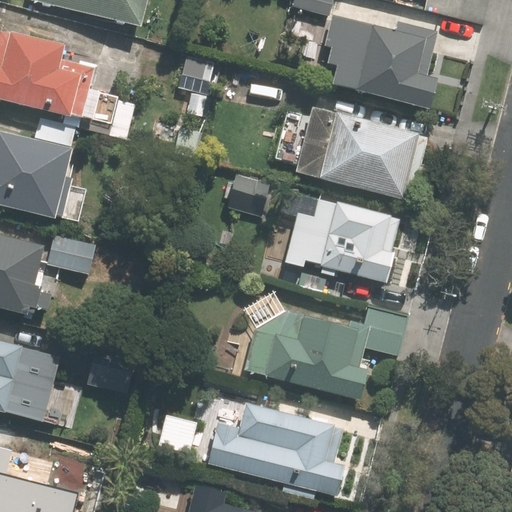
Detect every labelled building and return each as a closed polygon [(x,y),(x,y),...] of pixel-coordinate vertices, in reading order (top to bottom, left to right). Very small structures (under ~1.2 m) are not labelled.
[(27,0),(28,0),(135,27),(142,0),(27,0)] [(424,0),(422,10),(463,20),(468,0),(424,0)] [(430,70),(440,28),(399,18),(397,26),(333,10),(325,42),(332,44),(328,58),(339,61),(334,82),(432,105),(440,73),(430,70)] [(77,67),(46,59),(50,43),(0,30),(0,101),(55,115),(55,113),(65,116),(77,67)] [(204,97),(187,93),(182,112),(198,116),(204,97)] [(111,99),(104,130),(120,134),(127,103),(111,99)] [(401,201),(418,136),(313,109),(296,174),(401,201)] [(67,126),(33,117),(27,138),(62,147),(67,126)] [(0,207),(39,217),(57,147),(0,132),(0,207)] [(261,182),(228,173),(219,207),(252,215),(261,182)] [(377,218),(378,214),(307,196),(302,216),(287,212),(274,262),(309,270),(310,267),(377,284),(392,222),(377,218)] [(95,244),(55,234),(47,266),(87,276),(95,244)] [(0,311),(19,317),(21,308),(43,313),(48,290),(30,285),(39,248),(0,237),(0,311)] [(347,398),(354,368),(347,366),(357,330),(279,310),(243,331),(234,370),(347,398)] [(64,356),(0,340),(0,410),(47,422),(64,356)] [(95,359),(90,381),(103,384),(108,362),(95,359)] [(206,423),(196,463),(322,495),(330,465),(325,464),(334,429),(233,404),(227,428),(206,423)] [(226,487),(193,479),(184,511),(166,511),(149,508),(148,511),(248,511),(222,505),(226,487)]
